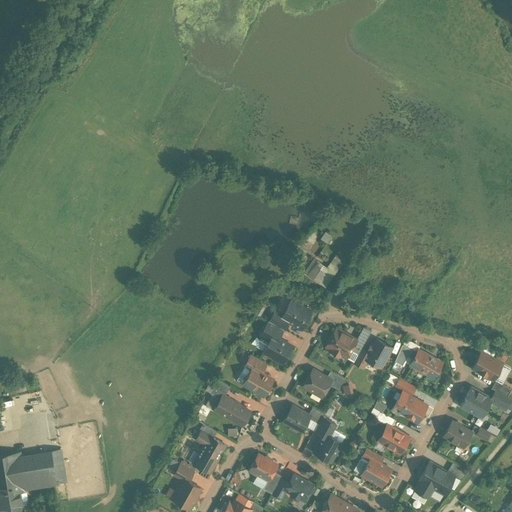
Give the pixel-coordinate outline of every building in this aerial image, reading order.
[(307,274),(326,287),(342,263),(335,258),(328,267),(317,260),(307,274)] [(310,311),(290,300),(281,316),(281,317),(288,322),(301,329),(310,311)] [(281,316),(273,312),(268,321),(283,329),(284,330),(288,322),(281,317),(281,316)] [(283,329),(268,321),(268,320),(260,335),(269,340),(272,335),(277,338),(283,329)] [(344,333),(335,328),(331,336),(328,337),(325,342),(326,344),(326,346),(346,357),(350,350),(356,340),(355,339),(350,337),(350,336),(345,333),(344,333)] [(277,338),(272,335),(269,340),(263,352),(271,356),(272,359),(278,362),(280,362),(282,362),(291,346),(277,338)] [(358,335),(355,339),(356,340),(350,350),(357,354),(360,349),(365,340),(358,335)] [(391,347),(375,338),(371,344),(370,344),(366,352),(363,357),(367,360),(380,367),(382,363),(384,363),(387,358),(386,356),(391,347)] [(405,361),(410,363),(416,352),(402,344),(394,361),(403,366),(405,361)] [(366,352),(360,349),(357,354),(353,362),(363,368),(367,360),(363,357),(366,352)] [(431,356),(418,349),(416,352),(410,363),(420,369),(420,371),(425,374),(426,375),(428,371),(434,375),(441,364),(430,358),(431,356)] [(494,359),(481,351),(472,368),(493,380),(502,363),(501,362),(494,359)] [(494,359),(501,362),(505,356),(499,352),(494,359)] [(266,363),(250,354),(245,364),(252,368),(261,373),(266,363)] [(510,368),(502,363),(493,380),(494,380),(495,380),(501,383),(510,368)] [(261,373),(252,368),(243,384),(263,395),(272,379),(261,373)] [(320,373),(317,373),(317,372),(312,369),(303,385),(304,386),(304,388),(310,391),(312,391),(321,396),(328,384),(330,380),(326,377),(324,377),(325,376),(320,373)] [(344,378),(330,370),(326,377),(330,380),(328,384),(337,389),(344,378)] [(414,387),(399,378),(395,385),(411,394),(414,387)] [(217,379),(209,393),(220,399),(222,394),(224,395),(229,386),(217,379)] [(501,383),(495,380),(491,388),(495,390),(507,397),(511,389),(501,383)] [(490,399),(470,388),(461,405),(476,414),(477,412),(481,411),(483,412),(490,399)] [(507,397),(495,390),(490,399),(506,408),(511,399),(507,397)] [(224,395),(222,394),(220,399),(213,410),(241,425),(250,411),(237,404),(238,403),(224,395)] [(426,405),(408,395),(398,411),(417,422),(426,405)] [(307,414),(292,405),(283,421),(300,431),(308,418),(309,415),(307,414)] [(324,413),(312,406),(307,414),(309,415),(308,418),(318,424),(322,416),(324,413)] [(394,419),(380,410),(377,416),(391,425),(394,419)] [(335,424),(322,416),(318,424),(314,432),(322,436),(324,433),(328,435),(332,429),(335,424)] [(471,432),(452,421),(443,435),(451,440),(451,441),(455,444),(457,443),(462,446),(471,432)] [(216,431),(202,423),(198,430),(201,431),(213,437),(216,431)] [(392,427),(386,424),(377,440),(384,444),(385,446),(389,449),(391,448),(399,453),(408,437),(398,431),(397,429),(394,427),(392,427)] [(226,436),(236,435),(235,427),(226,428),(226,436)] [(489,433),(479,428),(476,435),(485,440),(489,433)] [(344,436),(332,429),(328,435),(341,442),(344,436)] [(213,437),(201,431),(196,439),(204,443),(198,453),(200,454),(195,464),(209,472),(225,444),(213,437)] [(328,435),(324,433),(322,436),(314,452),(330,461),(341,442),(328,435)] [(382,456),(367,448),(362,456),(369,460),(370,458),(379,462),(382,456)] [(61,449),(20,456),(20,452),(0,455),(0,482),(17,480),(18,489),(66,481),(61,449)] [(276,464),(257,454),(249,469),(250,470),(251,472),(256,475),(259,475),(267,479),(268,480),(272,471),(276,464)] [(379,462),(370,458),(369,460),(361,474),(381,485),(390,469),(379,462)] [(447,472),(428,462),(419,479),(420,480),(415,490),(427,497),(433,487),(444,493),(453,477),(454,476),(447,472)] [(193,471),(180,463),(173,475),(174,475),(175,474),(183,478),(188,480),(193,471)] [(468,471),(452,463),(447,472),(454,476),(453,477),(460,481),(468,471)] [(272,471),(268,480),(267,479),(262,488),(271,494),(280,478),(281,476),(272,471)] [(312,485),(293,474),(288,482),(284,489),(285,490),(290,493),(289,495),(297,499),(298,497),(303,500),(312,485)] [(188,480),(183,478),(171,498),(189,508),(200,488),(188,480)] [(280,478),(271,494),(280,498),(285,490),(284,489),(288,482),(280,478)] [(17,480),(0,482),(0,511),(11,511),(22,510),(18,489),(17,480)] [(354,511),(356,509),(330,495),(320,511),(354,511)] [(247,508),(234,500),(232,503),(229,502),(223,511),(248,511),(250,509),(247,508)] [(258,511),(261,507),(251,501),(247,508),(250,509),(248,511),(258,511)]
